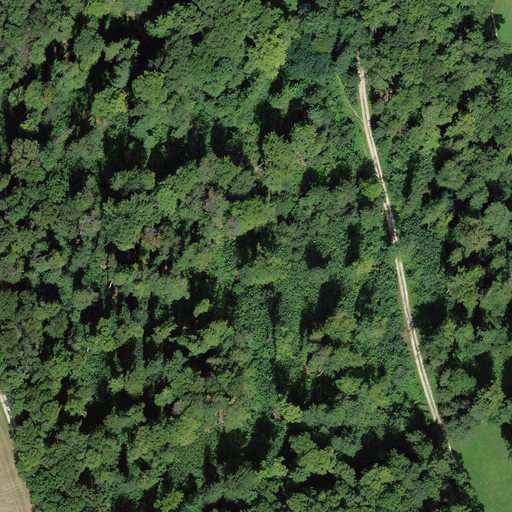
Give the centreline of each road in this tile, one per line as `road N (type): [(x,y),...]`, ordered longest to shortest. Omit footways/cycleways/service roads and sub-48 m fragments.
road 1 (track): [(124,0),(161,49),(215,170),(228,283),(263,405),(272,511)]
road 2 (track): [(357,0),(359,65),(382,197),(435,426),(469,511)]
road 3 (track): [(511,148),(487,0)]
road 4 (track): [(300,0),(349,103),(369,127)]
road 5 (track): [(41,511),(0,389)]
